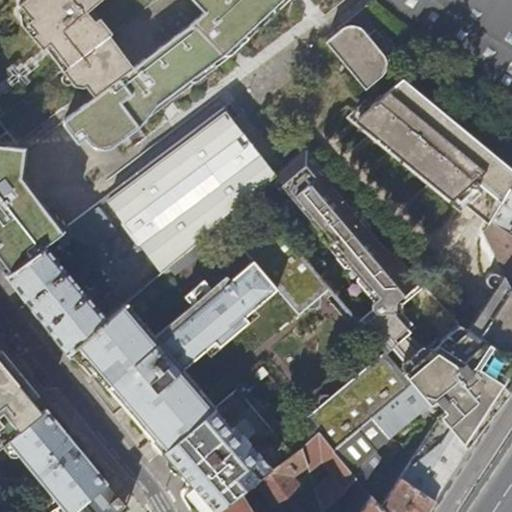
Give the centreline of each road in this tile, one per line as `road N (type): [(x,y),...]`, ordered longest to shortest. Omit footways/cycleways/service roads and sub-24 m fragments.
road 1 (residential): [(166,511),(0,296)]
road 2 (residential): [(511,407),(444,511)]
